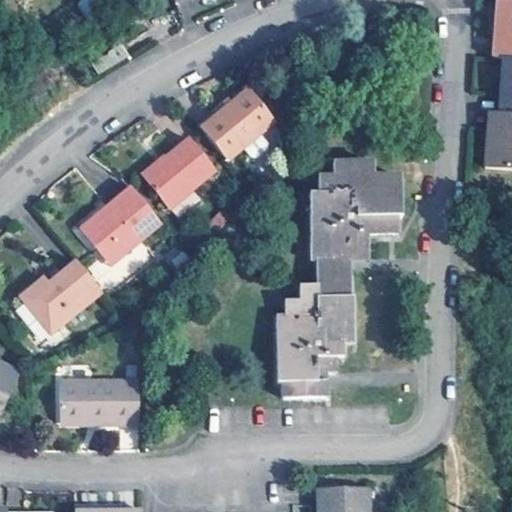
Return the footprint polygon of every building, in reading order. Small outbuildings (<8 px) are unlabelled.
[(494,59),(504,60),(511,60),(511,6),(498,6),(494,59)] [(511,85),(508,116),(511,115),(511,60),(504,60),(501,85),(511,85)] [(501,85),(499,115),(508,116),(511,85),(501,85)] [(270,119),(243,86),(195,125),(222,158),(238,145),(254,132),(270,119)] [(496,147),(499,115),(490,114),(487,146),(496,147)] [(511,115),(508,116),(499,115),(496,147),(487,146),(486,170),(511,171),(511,115)] [(254,132),(238,145),(244,154),(251,154),(260,148),(261,140),(254,132)] [(168,210),(214,172),(187,139),(161,162),(164,165),(144,181),(168,210)] [(369,180),(369,166),(328,167),(328,187),(313,187),(312,203),(302,203),(305,269),(311,269),(312,294),(294,295),(294,309),(282,309),(281,324),(273,325),(275,389),(280,389),(281,404),(325,403),(324,378),(324,369),(337,369),(337,361),(346,361),(346,345),(356,344),(355,300),(351,300),(351,266),(351,253),(368,252),(368,239),(395,239),(395,221),(398,222),(396,180),(369,180)] [(139,202),(126,189),(77,229),(99,257),(116,243),(124,254),(159,225),(139,202)] [(124,254),(116,243),(99,257),(108,267),(124,254)] [(368,266),(368,252),(351,253),(351,266),(368,266)] [(48,336),(100,294),(75,263),(47,285),(42,279),(17,299),(48,336)] [(0,412),(19,371),(0,362),(0,412)] [(337,369),(324,369),(324,378),(337,378),(337,369)] [(137,378),(61,379),(61,416),(91,416),(92,425),(137,424),(137,378)] [(91,416),(61,416),(60,425),(92,425),(91,416)] [(369,511),(369,491),(326,492),(326,511),(369,511)] [(326,511),(326,492),(318,492),(317,511),(326,511)]
